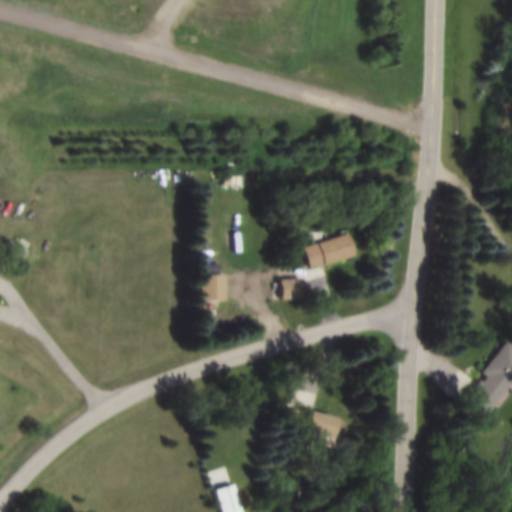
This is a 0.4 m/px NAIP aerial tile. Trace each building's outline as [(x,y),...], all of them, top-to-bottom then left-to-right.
[(310,271),(357,259),(352,236),(304,248),(310,271)] [(228,277),(204,277),(204,303),(227,304),(228,277)] [(283,281),(283,302),(305,302),(305,281),(283,281)] [(511,364),(511,352),(495,343),(459,402),(481,416),(511,364)] [(245,511),(237,486),(220,492),(225,511),(245,511)]
